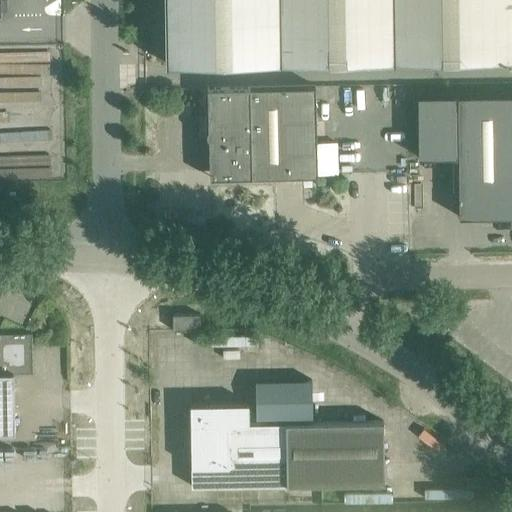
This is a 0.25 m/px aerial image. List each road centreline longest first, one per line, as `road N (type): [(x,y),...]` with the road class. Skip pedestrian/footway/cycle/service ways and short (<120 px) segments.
road 1 (unclassified): [(111,511),(105,255)]
road 2 (unclassified): [(105,255),(104,0)]
road 3 (unclassified): [(332,321),(240,279),(105,255)]
road 4 (unclassified): [(511,453),(423,374),(332,321)]
road 5 (unclassified): [(332,321),(368,280),(511,275)]
road 6 (unknown): [(351,128),(332,321)]
